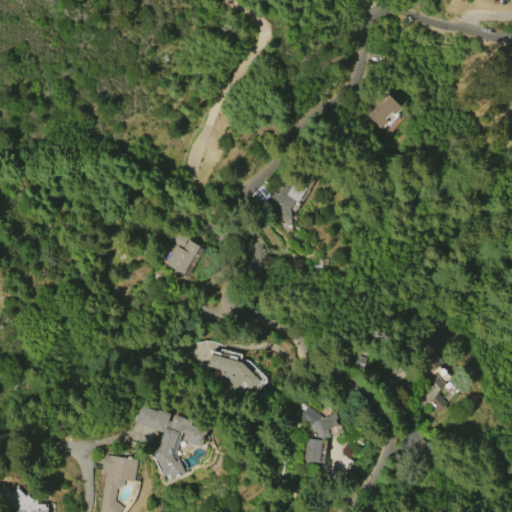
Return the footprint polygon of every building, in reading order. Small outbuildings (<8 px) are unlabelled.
[(394,127),(386,135),(367,117),(388,94),(407,112),(400,120),(398,118),(392,124),(394,127)] [(281,220),(279,206),(273,202),(271,204),(266,201),(272,191),(276,193),(288,174),(300,182),(290,196),(294,199),(288,209),(290,219),(281,220)] [(165,264),(176,246),(182,250),(188,240),(198,246),(182,274),(165,264)] [(431,350),(442,363),(431,372),(435,377),(437,376),(445,386),(437,393),(446,403),(444,405),(444,408),(441,411),(437,409),(429,399),(421,406),(414,397),(427,387),(419,377),(422,374),(414,364),(431,350)] [(210,355),(242,363),(259,381),(249,391),(240,383),(235,388),(226,379),(217,377),(219,370),(207,367),(210,355)] [(405,377),(400,366),(382,376),(388,386),(405,377)] [(134,421),(139,405),(157,411),(158,409),(169,412),(167,420),(170,421),(173,414),(191,420),(190,424),(206,429),(201,446),(182,440),(184,433),(182,432),(175,453),(184,472),(170,479),(167,474),(162,476),(150,450),(157,447),(163,430),(134,421)] [(326,439),(323,466),(302,464),(305,438),(315,439),(308,426),(297,417),(306,405),(322,417),(325,416),(325,415),(333,411),(336,419),(334,420),(336,426),(327,429),(330,437),(326,439)] [(114,502),(123,509),(120,511),(99,511),(105,472),(102,471),(104,455),(137,460),(133,483),(124,481),(123,487),(120,487),(119,490),(116,489),(114,502)] [(0,483),(1,483),(10,492),(16,486),(24,494),(27,491),(36,501),(36,504),(44,504),(44,507),(47,507),(47,511),(15,511),(0,497),(0,483)]
